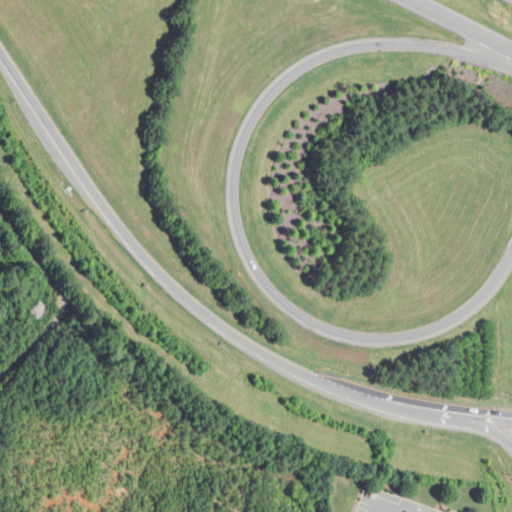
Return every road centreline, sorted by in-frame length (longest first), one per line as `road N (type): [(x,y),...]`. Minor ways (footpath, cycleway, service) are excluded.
road 1 (motorway): [(511,257),(485,299),(453,323),(407,340),(362,341),(325,332),(266,287),(235,208),(235,162),(253,125),(279,90),(317,66),(359,50),(408,47),(511,69)]
road 2 (motorway): [(0,51),(155,271),(208,319),(355,399),(511,421)]
